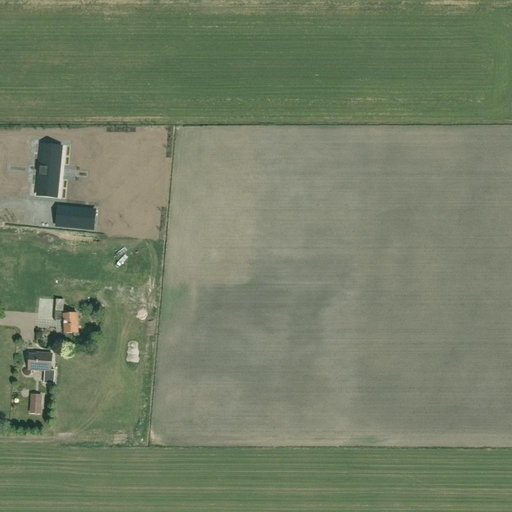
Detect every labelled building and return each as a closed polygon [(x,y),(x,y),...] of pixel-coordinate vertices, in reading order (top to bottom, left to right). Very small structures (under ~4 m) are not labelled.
[(105,153),(121,154),(121,138),(95,137),(95,144),(105,144),(105,153)] [(60,157),(42,155),(39,187),(57,188),(60,157)] [(63,301),(56,300),(55,320),(63,320),(64,334),(78,333),(77,313),(62,314),(63,301)] [(55,371),(52,371),(53,354),(40,354),(39,356),(29,356),(28,370),(45,371),(44,383),(54,384),(55,371)] [(40,414),(40,405),(41,395),(32,395),(30,413),(40,414)]
